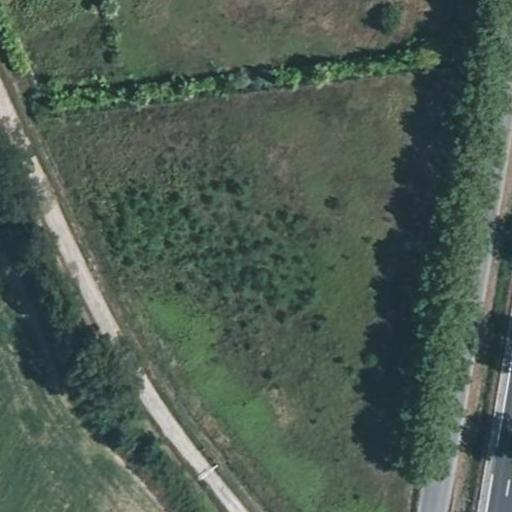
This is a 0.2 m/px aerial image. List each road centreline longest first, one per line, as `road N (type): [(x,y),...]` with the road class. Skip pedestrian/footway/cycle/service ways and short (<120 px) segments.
road 1 (unclassified): [(0,97),(136,385),(235,511)]
road 2 (tertiary): [(432,511),(511,68)]
